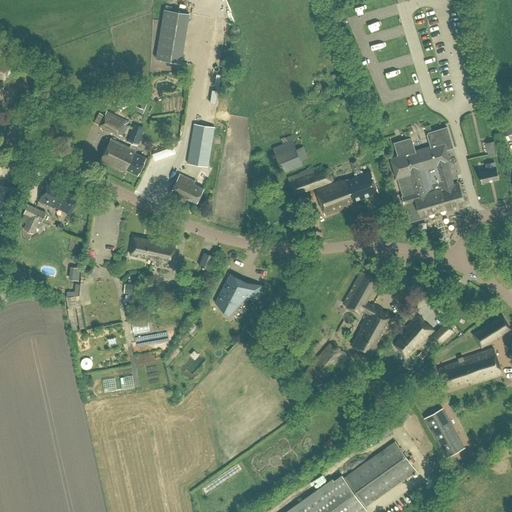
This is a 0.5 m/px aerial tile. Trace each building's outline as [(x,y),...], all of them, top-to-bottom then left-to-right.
[(190,13),(164,9),(155,59),(181,63),(190,13)] [(10,68),(0,64),(0,77),(6,80),(10,68)] [(129,120),(105,110),(98,126),(123,136),(129,120)] [(511,133),(511,124),(511,119),(498,122),(502,136),(511,133)] [(56,129),(44,123),(37,138),(49,144),(56,129)] [(214,127),(194,124),(188,164),(208,167),(214,127)] [(144,132),(133,127),(127,141),(131,143),(129,147),(110,137),(98,160),(117,170),(127,169),(137,174),(145,159),(134,153),(144,132)] [(429,217),(428,212),(446,207),(447,211),(465,206),(458,184),(455,185),(453,181),(448,161),(450,161),(446,149),(445,145),(452,143),(447,127),(429,133),(428,135),(431,147),(414,152),(411,140),(409,139),(396,142),(399,156),(392,158),(398,179),(399,179),(404,196),(403,197),(405,205),(406,204),(412,222),(429,217)] [(297,149),(293,140),(273,148),(283,173),(302,165),(300,160),(308,156),(304,146),(297,149)] [(361,171),(356,159),(349,161),(354,174),(361,171)] [(485,164),(486,170),(479,172),(481,183),(499,179),(497,168),(495,168),(494,162),(485,164)] [(333,181),(328,168),(314,172),(313,168),(288,177),(294,195),(333,181)] [(379,192),(372,172),(342,183),(342,181),(316,190),(325,217),(353,207),(351,202),(379,192)] [(194,181),(178,174),(169,195),(181,200),(188,199),(196,203),(203,189),(192,184),(194,181)] [(63,187),(47,179),(37,199),(53,207),(53,206),(69,213),(77,196),(62,189),(63,187)] [(46,212),(28,204),(24,213),(24,214),(22,219),(23,222),(26,223),(23,229),(33,234),(39,221),(41,222),(46,212)] [(156,242),(133,237),(129,254),(153,259),(152,261),(170,265),(175,242),(157,238),(156,242)] [(214,255),(203,252),(198,266),(209,269),(214,255)] [(21,259),(13,257),(9,276),(28,280),(30,270),(19,268),(21,259)] [(378,280),(362,272),(344,303),(360,312),(361,310),(369,314),(362,326),(364,327),(353,346),(370,355),(380,338),(383,340),(397,316),(374,303),(373,305),(366,301),(378,280)] [(229,273),(214,302),(226,315),(246,296),(260,299),(262,285),(245,282),(229,273)] [(434,329),(418,314),(405,328),(407,330),(394,343),(407,355),(419,342),(421,343),(434,329)] [(510,328),(502,315),(473,333),(481,347),(510,328)] [(266,324),(260,318),(248,331),(254,337),(266,324)] [(150,322),(134,322),(135,332),(150,331),(150,322)] [(454,331),(446,322),(432,335),(440,344),(454,331)] [(345,357),(330,343),(303,373),(318,387),(345,357)] [(501,373),(493,348),(460,358),(460,361),(440,367),(446,386),(470,379),(471,383),(501,373)] [(411,417),(401,405),(370,429),(380,441),(411,417)] [(464,448),(442,408),(424,418),(446,458),(464,448)] [(417,470),(396,442),(345,478),(365,507),(417,470)] [(364,511),(366,510),(341,475),(333,481),(331,479),(286,511),(364,511)] [(301,490),(290,497),(294,503),(304,497),(301,490)]
